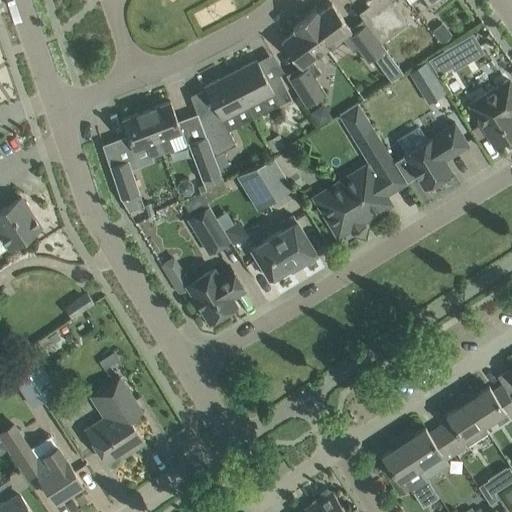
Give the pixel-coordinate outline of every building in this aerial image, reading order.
[(369,0),(371,2),(358,12),(363,18),(381,42),(408,22),(391,0),(369,0)] [(316,9),(304,18),(326,47),(340,35),(352,51),(356,47),(367,62),(374,57),(376,55),(385,48),(381,42),(363,18),(350,27),(332,2),(318,12),(316,9)] [(311,58),(326,47),(304,18),(292,26),(295,30),(281,40),(300,65),(286,73),(305,105),(325,93),(314,75),(320,71),(311,58)] [(429,58),(438,73),(451,65),(454,69),(484,51),(473,32),(440,51),(429,58)] [(376,55),(374,57),(391,80),(403,71),(385,48),(376,55)] [(272,51),(230,71),(253,116),(291,97),(279,73),(283,70),(272,51)] [(427,60),(412,69),(431,99),(446,90),(427,60)] [(215,105),(198,114),(205,135),(218,167),(228,163),(222,150),(235,143),(228,128),(253,116),(230,71),(205,85),(215,105)] [(511,83),(509,79),(492,89),(469,103),(481,122),(487,132),(494,144),(511,133),(511,83)] [(146,109),(162,151),(173,147),(168,135),(181,130),(170,100),(146,109)] [(370,162),(315,196),(338,234),(349,228),(353,233),(366,225),(363,219),(373,213),(373,215),(382,209),(381,208),(390,203),(385,194),(406,182),(357,103),(341,114),(370,162)] [(331,116),(326,107),(319,106),(311,112),(318,124),(331,116)] [(162,151),(146,109),(122,118),(133,148),(146,143),(151,155),(162,151)] [(424,187),(452,170),(444,157),(454,150),(455,152),(468,144),(455,121),(404,152),(424,187)] [(477,138),(487,132),(481,122),(472,128),(477,138)] [(205,135),(188,142),(206,188),(224,180),(218,167),(205,135)] [(273,156),(236,174),(257,208),(293,187),(273,156)] [(128,158),(109,165),(120,198),(139,191),(128,158)] [(0,232),(9,246),(40,225),(21,196),(0,209),(0,232)] [(209,252),(230,239),(209,205),(188,217),(209,252)] [(318,254),(307,237),(293,214),(280,222),(284,227),(251,247),(269,278),(297,261),(300,265),(318,254)] [(217,273),(213,266),(191,280),(174,255),(160,263),(178,292),(186,294),(191,291),(209,321),(236,304),(232,296),(245,288),(230,265),(217,273)] [(87,291),(64,306),(71,317),(94,301),(87,291)] [(17,354),(4,362),(12,375),(31,406),(45,397),(28,370),(17,354)] [(28,370),(45,397),(58,389),(41,361),(39,363),(36,365),(28,370)] [(114,417),(89,434),(106,460),(119,451),(128,445),(131,449),(145,440),(130,418),(142,410),(119,375),(96,390),(114,417)] [(464,394),(483,423),(494,417),(498,424),(511,414),(511,397),(508,392),(503,384),(493,390),(489,384),(478,392),(475,387),(464,394)] [(439,425),(456,451),(488,430),(483,423),(464,394),(454,401),(456,406),(445,413),(449,419),(439,425)] [(13,420),(0,429),(0,437),(8,449),(20,467),(30,483),(31,485),(41,478),(55,499),(82,481),(50,434),(30,447),(13,420)] [(399,433),(426,475),(442,465),(440,461),(456,451),(439,425),(429,432),(425,426),(414,433),(409,426),(399,433)] [(426,476),(426,475),(399,433),(388,440),(393,447),(381,454),(394,474),(389,477),(399,493),(410,486),(412,490),(428,480),(426,476)] [(0,492),(4,499),(0,501),(0,511),(32,511),(19,491),(21,490),(20,489),(30,483),(20,467),(9,474),(9,479),(0,484),(0,492)] [(480,488),(489,503),(499,495),(490,482),(480,488)] [(321,496),(312,502),(318,511),(346,511),(334,493),(323,500),(321,496)] [(318,511),(312,502),(303,508),(305,511),(318,511)]
